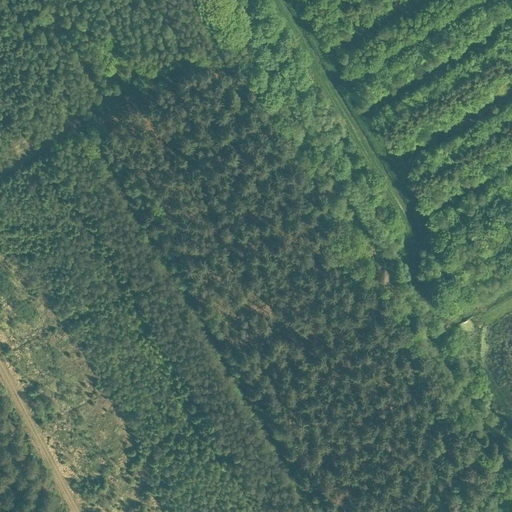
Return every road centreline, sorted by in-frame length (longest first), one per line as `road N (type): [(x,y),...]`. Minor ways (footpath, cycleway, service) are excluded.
road 1 (track): [(229,0),(511,467)]
road 2 (track): [(417,250),(409,224),(270,0)]
road 3 (track): [(83,115),(242,22)]
road 4 (track): [(0,361),(76,511)]
